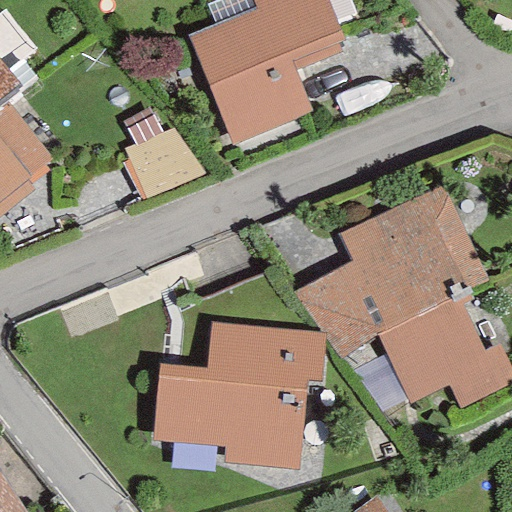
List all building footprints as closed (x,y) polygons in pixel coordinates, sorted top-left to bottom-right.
[(235,134),(301,108),(281,58),(333,37),(317,0),(260,0),(266,13),(198,40),(235,134)] [(0,156),(17,177),(22,184),(53,159),(0,95),(0,156)] [(145,199),(205,173),(172,128),(124,149),(145,199)] [(0,190),(17,177),(0,156),(0,190)] [(407,391),(478,358),(454,305),(491,286),(442,182),(339,231),(356,257),(291,292),(339,358),(381,334),(407,391)] [(300,337),(273,271),(193,304),(216,331),(300,337)] [(314,377),(317,339),(300,337),(216,331),(211,388),(161,384),(158,428),(235,434),(233,449),(290,454),(296,375),(314,377)] [(376,408),(408,394),(407,391),(381,334),(339,358),(376,408)] [(0,511),(14,511),(0,490),(0,511)]
